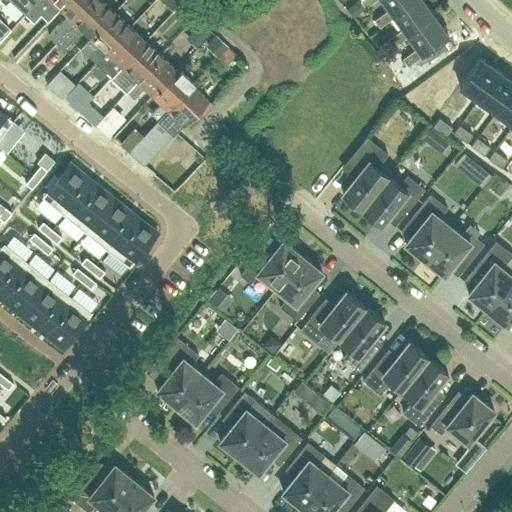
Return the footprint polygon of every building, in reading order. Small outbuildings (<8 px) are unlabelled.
[(25,13),(33,20),(40,13),(47,20),(58,8),(59,8),(66,0),(37,0),(34,4),(25,13)] [(56,42),(95,0),(66,0),(59,8),(66,14),(47,34),(56,42)] [(114,11),(101,0),(95,0),(56,42),(64,48),(82,29),(90,37),(114,11)] [(391,14),(410,0),(380,0),(387,8),(373,19),(378,26),(392,16),(391,14)] [(433,14),(422,0),(410,0),(391,14),(392,16),(401,28),(387,38),(392,46),(406,35),(405,34),(433,14)] [(129,26),(114,11),(90,37),(97,44),(88,54),(95,61),(129,26)] [(447,33),(433,14),(405,34),(406,35),(415,47),(401,57),(406,65),(417,58),(421,63),(426,60),(427,62),(443,51),(436,41),(447,33)] [(89,68),(99,78),(106,71),(110,75),(120,65),(121,66),(145,40),(129,26),(95,61),(89,68)] [(216,33),(208,40),(220,51),(227,44),(216,33)] [(126,91),(160,54),(145,40),(121,66),(128,73),(118,83),(126,91)] [(151,95),(175,69),(160,54),(126,91),(133,97),(143,87),(151,95)] [(480,55),(459,84),(477,98),(498,68),(480,55)] [(511,78),(498,68),(477,98),(495,110),(511,86),(511,78)] [(175,69),(151,95),(159,102),(149,112),(157,120),(191,84),(190,83),(192,81),(180,70),(178,72),(175,69)] [(157,120),(164,126),(172,133),(177,128),(181,123),(182,124),(183,122),(187,122),(193,116),(193,112),(206,98),(191,84),(157,120)] [(511,86),(495,110),(511,122),(511,86)] [(0,108),(0,136),(14,120),(0,108)] [(361,207),(386,174),(389,170),(378,161),(386,152),(365,135),(343,162),(356,173),(341,191),(361,207)] [(40,161),(33,171),(39,176),(46,166),(54,157),(48,152),(40,161)] [(70,160),(43,193),(65,210),(91,178),(70,160)] [(33,171),(25,180),(31,185),(39,176),(33,171)] [(398,183),(386,174),(361,207),(380,222),(395,204),(404,211),(422,187),(405,174),(398,183)] [(91,178),(65,210),(86,228),(113,195),(91,178)] [(404,241),(423,257),(449,224),(438,215),(445,206),(428,192),(410,216),(418,223),(404,241)] [(113,195),(86,228),(108,245),(134,213),(113,195)] [(5,204),(0,210),(0,216),(3,219),(11,209),(5,204)] [(134,213),(108,245),(129,263),(156,230),(134,213)] [(42,219),(37,225),(47,232),(52,226),(42,219)] [(423,257),(443,273),(457,254),(466,261),(482,241),(473,234),(478,228),(469,222),(460,233),(449,224),(423,257)] [(52,226),(47,232),(56,240),(61,234),(52,226)] [(33,230),(28,236),(38,243),(43,237),(33,230)] [(43,237),(38,243),(47,251),(52,245),(43,237)] [(275,286),(301,254),(282,239),(267,257),(258,250),(239,273),(248,281),(256,271),(275,286)] [(467,292),(486,307),(511,274),(511,268),(504,262),(511,253),(494,239),(473,266),(481,273),(467,292)] [(3,242),(0,245),(0,289),(25,259),(3,242)] [(85,254),(80,260),(90,268),(95,261),(85,254)] [(301,254),(275,286),(286,296),(278,305),(295,319),(314,295),(305,288),(320,270),(301,254)] [(25,259),(0,289),(0,293),(20,309),(46,277),(25,259)] [(95,261),(90,268),(99,275),(104,269),(95,261)] [(76,265),(71,271),(81,279),(86,272),(76,265)] [(86,272),(81,279),(90,286),(95,280),(86,272)] [(511,274),(486,307),(505,323),(511,314),(511,274)] [(46,277),(20,309),(41,327),(68,294),(46,277)] [(335,341),(338,337),(364,304),(345,289),(330,308),(321,300),(299,327),(316,341),(324,332),(335,341)] [(68,294),(41,327),(63,344),(89,312),(68,294)] [(383,320),(364,304),(338,337),(349,346),(341,355),(359,369),(377,346),(368,339),(383,320)] [(175,404),(201,371),(189,362),(197,353),(180,339),(161,363),(170,370),(155,388),(175,404)] [(398,391),(427,355),(407,340),(392,358),(384,351),(362,378),(379,392),(386,382),(398,391)] [(427,355),(398,391),(409,401),(401,410),(418,424),(440,396),(431,389),(446,371),(427,355)] [(201,371),(175,404),(194,419),(209,401),(218,408),(236,385),(219,371),(212,380),(201,371)] [(4,373),(0,377),(0,381),(8,387),(13,381),(4,373)] [(238,454),(264,422),(252,413),(260,404),(243,390),(224,413),(233,420),(218,439),(238,454)] [(492,408),(471,391),(456,409),(446,402),(429,423),(439,432),(443,428),(463,444),(474,431),(477,434),(488,421),(484,418),(492,408)] [(372,430),(382,419),(369,408),(359,419),(372,430)] [(271,413),(264,422),(238,454),(257,470),(272,452),(281,459),(299,435),(271,413)] [(300,505),(327,472),(315,463),(323,454),(306,440),(287,464),(296,471),(281,489),(300,505)] [(95,501),(107,511),(133,478),(113,462),(98,481),(90,474),(71,497),(88,511),(95,501)] [(327,472),(300,505),(309,511),(326,511),(335,502),(344,509),(362,486),(345,472),(338,482),(327,472)] [(137,511),(152,494),(133,478),(107,511),(108,511),(137,511)] [(392,497),(375,483),(351,511),(383,511),(382,511),(392,497)]
